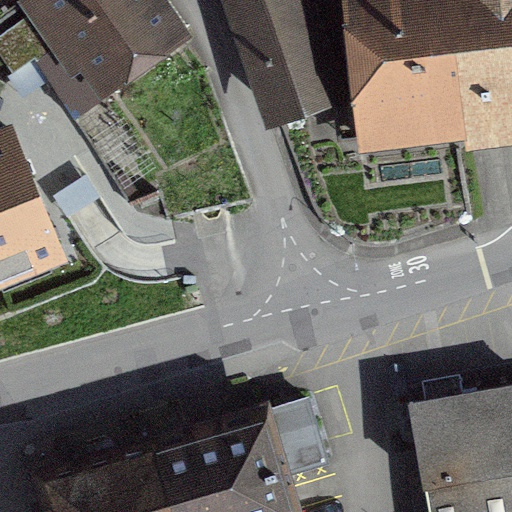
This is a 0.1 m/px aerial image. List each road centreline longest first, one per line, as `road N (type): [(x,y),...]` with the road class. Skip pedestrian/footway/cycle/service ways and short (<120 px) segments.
road 1 (residential): [(317,300),(191,0)]
road 2 (residential): [(317,300),(12,383)]
road 3 (residential): [(511,256),(317,300)]
